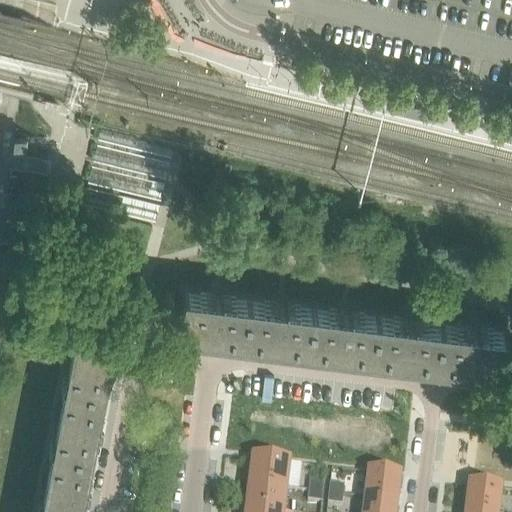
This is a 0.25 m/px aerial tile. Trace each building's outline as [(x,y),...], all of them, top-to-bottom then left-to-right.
[(83,200),(157,217),(173,146),(99,129),(83,200)] [(11,141),(11,143),(12,143),(25,145),(25,144),(27,134),(27,133),(13,132),(12,133),(11,141)] [(181,328),(196,329),(244,335),(249,297),(184,289),(179,332),(180,332),(181,328)] [(244,335),(309,343),(313,305),(249,297),(244,335)] [(309,343),(324,345),(373,351),(378,313),(313,305),(309,343)] [(373,351),(438,359),(442,321),(378,313),(373,351)] [(114,351),(111,351),(116,325),(116,324),(75,316),(74,317),(79,317),(66,380),(104,388),(109,362),(112,363),(112,362),(109,361),(111,352),(114,352),(114,351)] [(438,359),(486,365),(501,367),(500,371),(501,372),(507,329),(442,321),(438,359)] [(92,452),(97,425),(100,426),(100,425),(97,424),(99,415),(102,416),(102,415),(99,414),(104,388),(66,380),(63,380),(62,381),(66,381),(54,443),(50,443),(50,444),(54,445),(54,444),(92,452)] [(87,477),(92,452),(54,444),(54,445),(42,507),(38,506),(37,508),(41,508),(42,508),(62,511),(79,511),(84,489),(87,489),(88,488),(84,488),(86,478),(89,479),(90,478),(87,477)] [(289,466),(289,465),(251,460),(251,461),(248,461),(246,475),(246,476),(250,476),(249,483),(286,488),(289,466)] [(400,480),(400,479),(367,474),(367,475),(368,475),(365,498),(396,502),(397,495),(401,495),(401,494),(402,480),(400,480)] [(309,482),(308,492),(322,494),(323,484),(309,482)] [(244,492),(242,507),(282,511),(286,488),(249,483),(248,492),(244,491),(244,492)] [(343,486),(329,485),(328,494),(342,496),(343,486)] [(501,492),(501,491),(468,487),(468,488),(465,488),(464,502),(463,502),(463,503),(467,503),(466,510),(478,511),(497,511),(500,492),(501,492)] [(321,503),(322,494),(308,492),(307,502),(321,503)] [(341,506),(342,496),(328,494),(327,504),(341,506)] [(365,498),(363,511),(398,511),(399,511),(399,510),(395,510),(396,502),(365,498)]
